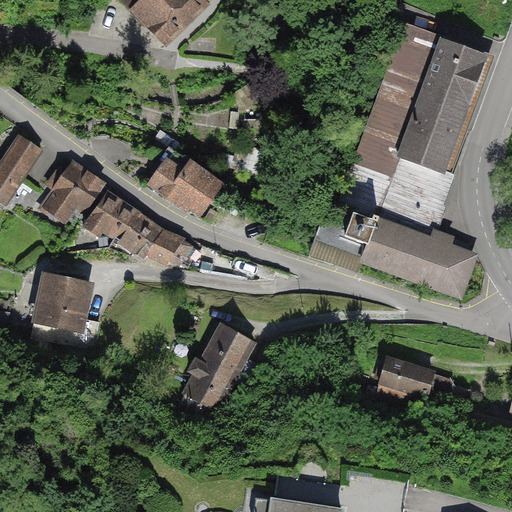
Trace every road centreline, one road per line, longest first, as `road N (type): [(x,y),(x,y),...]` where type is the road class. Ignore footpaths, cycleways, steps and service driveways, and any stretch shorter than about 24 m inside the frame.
road 1 (residential): [(0,95),(149,205),(209,238),(464,320),(511,301)]
road 2 (residential): [(0,36),(162,59),(217,0)]
road 3 (unclassified): [(511,68),(486,138),(478,200),(511,282)]
